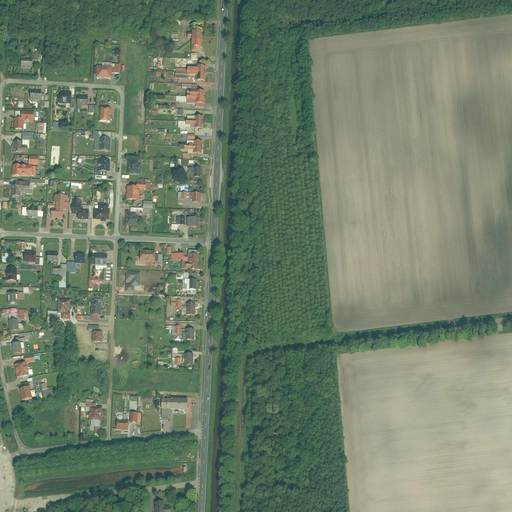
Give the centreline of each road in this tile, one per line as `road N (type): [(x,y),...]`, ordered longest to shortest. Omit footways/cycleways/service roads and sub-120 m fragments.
road 1 (track): [(511,318),(320,342),(247,361),(235,511)]
road 2 (residential): [(0,358),(18,444),(28,451),(204,430)]
road 3 (residential): [(116,238),(122,93),(13,79),(0,90)]
road 4 (tertiary): [(213,242),(224,0)]
road 5 (tertiary): [(204,430),(213,242)]
